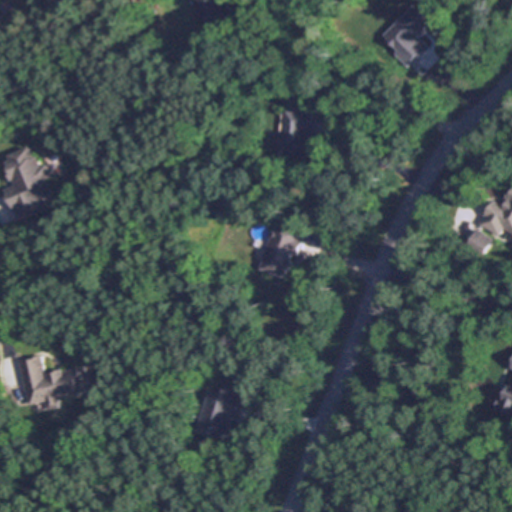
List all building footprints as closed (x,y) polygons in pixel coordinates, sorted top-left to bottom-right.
[(228,0),(232,11),(203,20),(197,0),(228,0)] [(391,35),(405,49),(400,54),(416,69),(436,48),(426,38),(441,23),(421,4),(391,35)] [(319,108),(318,117),(321,117),(319,134),(313,133),(311,155),(283,153),(283,145),(282,145),(283,135),(284,135),(287,109),(302,111),(303,107),(319,108)] [(31,144),(36,155),(38,153),(43,165),(49,162),(54,174),(48,176),(55,192),(46,195),(50,205),(21,217),(9,187),(17,183),(15,178),(13,179),(9,169),(12,167),(8,159),(12,157),(10,152),(31,144)] [(511,230),(506,227),(502,234),(483,223),(488,215),(487,214),(496,199),(506,205),(510,199),(506,197),(511,188),(511,230)] [(305,240),(300,255),(293,252),(291,259),(294,260),(291,268),(288,267),(285,276),(261,267),(264,258),(263,257),(265,251),(266,250),(272,235),(271,234),(273,229),(274,228),(277,220),(306,230),(303,239),(305,240)] [(496,237),(486,252),(470,242),(480,227),(496,237)] [(45,354),(50,375),(52,375),(51,371),(67,367),(67,370),(77,368),(76,366),(88,363),(94,388),(91,389),(91,391),(84,392),(81,392),(62,396),(63,403),(61,406),(55,408),(51,406),(50,399),(34,403),(23,359),(45,354)] [(511,412),(499,408),(504,395),(508,397),(511,385),(511,412)] [(211,390),(202,432),(229,439),(234,418),(243,420),(250,391),(227,386),(226,394),(211,390)]
